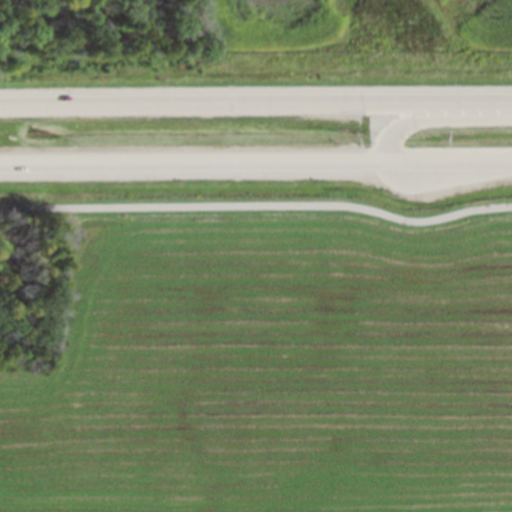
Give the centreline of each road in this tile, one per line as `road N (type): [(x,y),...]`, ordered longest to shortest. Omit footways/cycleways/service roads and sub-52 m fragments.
road 1 (trunk): [(0,165),(511,161)]
road 2 (trunk): [(511,102),(0,106)]
road 3 (trunk): [(511,114),(409,118),(389,126),(386,162)]
